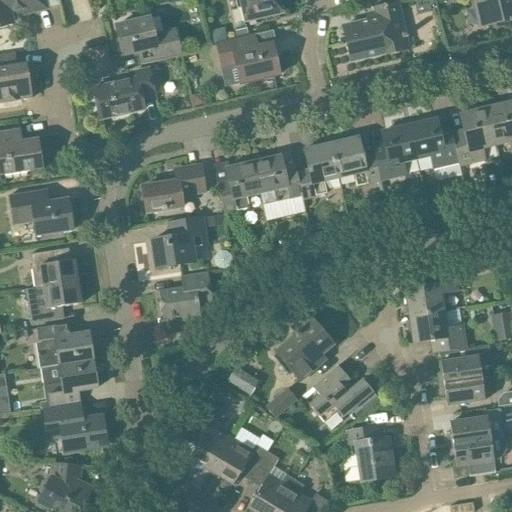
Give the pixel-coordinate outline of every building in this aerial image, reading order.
[(47,9),(44,0),(0,0),(0,27),(12,25),(9,14),(23,11),(24,14),(47,9)] [(235,0),(238,10),(241,9),(245,24),(284,15),(280,0),(235,0)] [(511,0),(478,0),(484,26),(511,19),(511,0)] [(408,49),(397,2),(375,7),(378,19),(344,27),(352,62),(408,49)] [(154,34),(151,19),(116,27),(123,57),(139,53),(141,66),(182,56),(175,29),(154,34)] [(258,49),(255,37),(218,45),(223,68),(236,65),(241,84),(280,75),(273,46),(258,49)] [(0,68),(0,103),(32,99),(27,64),(0,68)] [(156,96),(149,69),(135,72),(137,79),(92,89),(100,121),(145,111),(142,100),(156,96)] [(511,103),(487,109),(496,146),(510,143),(511,153),(511,103)] [(463,131),(452,133),(460,167),(485,161),(483,149),(496,146),(487,109),(460,115),(463,131)] [(437,120),(410,127),(417,160),(431,157),(434,169),(437,180),(442,181),(462,176),(460,167),(459,163),(452,133),(450,127),(449,127),(439,130),(437,120)] [(373,145),(375,156),(381,181),(406,175),(403,164),(417,160),(410,127),(382,133),(384,143),(373,145)] [(22,141),(20,129),(0,132),(0,176),(43,170),(38,139),(22,141)] [(358,186),(381,181),(375,156),(364,159),(359,139),(332,145),(339,178),(355,174),(358,186)] [(324,181),(339,178),(332,145),(304,152),(309,172),(297,174),(302,196),(303,199),(327,193),(324,181)] [(254,163),(261,194),(275,191),(277,202),(302,196),(297,174),(295,166),(284,169),(281,157),(254,163)] [(261,194),(254,163),(226,170),(229,181),(217,184),(225,215),(250,209),(247,197),(261,194)] [(205,193),(201,167),(176,171),(178,183),(143,188),(146,214),(183,209),(181,196),(205,193)] [(49,204),(46,190),(10,196),(15,225),(35,222),(37,236),(73,231),(68,201),(49,204)] [(458,213),(456,203),(443,206),(443,205),(427,208),(430,220),(458,213)] [(401,214),(389,216),(392,228),(403,226),(401,214)] [(207,246),(203,219),(175,224),(177,237),(151,241),(155,269),(196,263),(193,248),(207,246)] [(327,247),(324,233),(313,235),(316,249),(327,247)] [(291,261),(288,249),(275,252),(277,264),(291,261)] [(30,255),(35,289),(81,282),(79,269),(76,270),(75,261),(65,262),(63,250),(30,255)] [(501,268),(497,253),(470,259),(474,275),(501,268)] [(407,291),(410,317),(444,312),(441,293),(457,291),(454,270),(422,275),(424,288),(407,291)] [(213,303),(209,273),(181,277),(183,289),(159,292),(163,320),(182,317),(183,322),(201,319),(198,305),(213,303)] [(35,289),(26,291),(31,324),(41,323),(65,319),(63,307),(82,304),(80,295),(83,295),(81,282),(35,289)] [(444,312),(410,317),(414,343),(432,341),(434,354),(451,352),(465,350),(462,328),(461,328),(458,310),(444,312)] [(511,339),(511,319),(511,313),(491,317),(495,342),(511,339)] [(334,345),(312,320),(295,334),(296,336),(277,352),(301,382),(326,361),(322,355),(334,345)] [(60,366),(93,361),(89,334),(70,337),(68,325),(39,329),(42,345),(35,346),(38,369),(60,366)] [(441,386),(482,379),(479,361),(492,359),(490,346),(465,350),(451,352),(453,361),(442,363),(443,374),(439,375),(441,386)] [(93,361),(60,366),(62,382),(47,384),(51,408),(80,404),(78,392),(97,389),(93,361)] [(351,382),(338,367),(313,388),(321,397),(311,405),(325,422),(337,412),(342,418),(373,392),(363,381),(353,389),(349,383),(351,382)] [(258,383),(235,369),(226,382),(250,396),(258,383)] [(482,379),(441,386),(442,396),(446,395),(448,407),(485,401),(482,379)] [(296,402),(286,390),(265,407),(276,419),(296,402)] [(71,407),(45,411),(49,439),(62,438),(64,453),(102,447),(100,433),(104,433),(101,418),(83,421),(81,405),(71,407)] [(190,459),(211,473),(232,439),(211,426),(214,420),(202,413),(184,441),(196,448),(190,459)] [(491,440),(488,418),(451,423),(453,435),(448,436),(450,446),(491,440)] [(378,441),(376,429),(348,433),(352,457),(358,456),(362,482),(393,477),(388,440),(378,441)] [(504,438),(491,440),(450,446),(451,457),(455,456),(457,468),(468,466),(470,478),(495,474),(493,464),(494,463),(494,460),(501,459),(506,452),(504,438)] [(239,476),(250,483),(268,453),(256,445),(252,452),(232,439),(211,473),(233,486),(239,476)] [(252,511),(276,511),(295,481),(286,476),(281,483),(270,476),(279,460),(268,453),(250,483),(260,490),(248,509),(252,511)] [(80,467),(55,464),(53,480),(51,480),(39,505),(53,511),(78,511),(90,489),(77,483),(79,480),(80,467)] [(295,481),(276,511),(323,511),(329,504),(315,496),(312,502),(299,494),(304,487),(295,481)]
